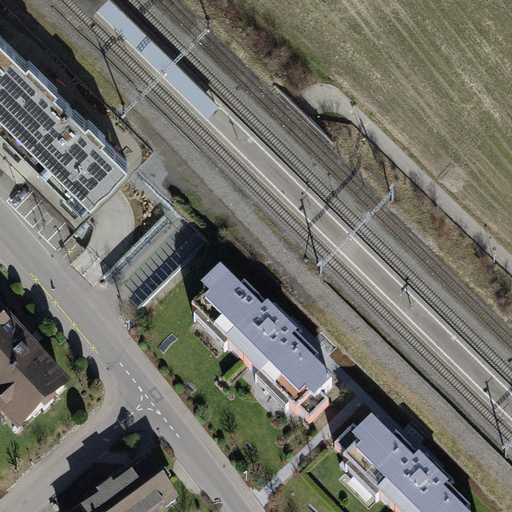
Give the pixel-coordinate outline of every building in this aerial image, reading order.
[(76,0),(92,15),(106,0),(76,0)] [(0,69),(17,52),(0,35),(0,69)] [(0,125),(81,206),(126,161),(100,135),(104,132),(87,115),(84,119),(52,87),(55,84),(27,56),(24,59),(17,52),(0,69),(0,125)] [(291,405),(310,423),(330,403),(322,395),(335,381),(316,362),(320,358),(298,336),(300,334),(285,319),(270,304),(268,306),(246,284),(242,288),(222,269),(204,288),(208,292),(194,307),(199,313),(196,317),(227,348),(230,344),(261,375),(257,379),(288,409),(291,405)] [(0,413),(17,433),(72,384),(24,331),(0,303),(0,413)] [(470,511),(474,508),(451,486),(454,483),(438,469),(426,457),(422,460),(397,435),(394,438),(374,419),(361,433),(354,427),(336,446),(348,457),(346,460),(351,465),(347,469),(378,499),(381,496),(398,511),(470,511)] [(105,489),(73,511),(163,511),(180,500),(149,457),(105,489)]
